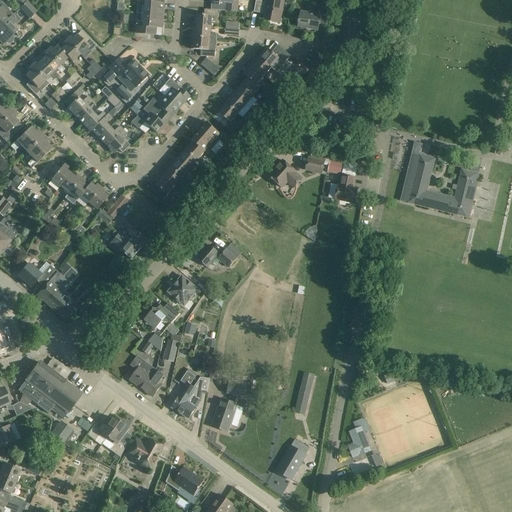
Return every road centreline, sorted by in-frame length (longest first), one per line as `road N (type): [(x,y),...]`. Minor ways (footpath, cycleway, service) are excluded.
road 1 (unclassified): [(59,341),(108,318),(173,252),(359,30)]
road 2 (residential): [(320,511),(388,151)]
road 3 (residential): [(209,96),(142,174),(118,181),(3,72)]
road 4 (unclassified): [(284,511),(59,341)]
road 5 (residential): [(209,96),(262,36),(324,45)]
